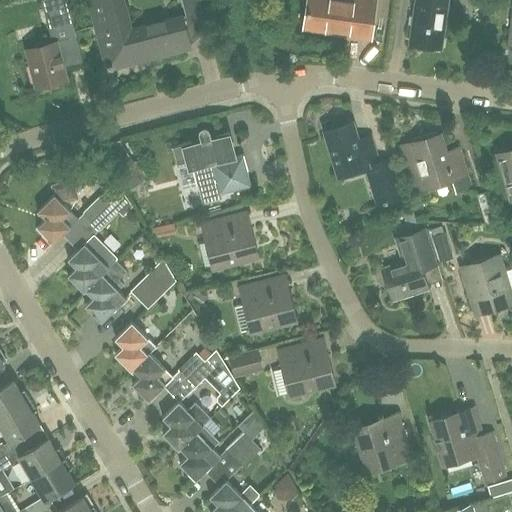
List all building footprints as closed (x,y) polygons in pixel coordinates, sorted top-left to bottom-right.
[(57,41),(52,42),(26,49),(37,88),(68,80),(64,65),(61,53),(80,48),(68,1),(67,2),(67,0),(49,0),(56,26),(54,27),(57,41)] [(109,70),(191,49),(183,18),(131,31),(123,0),(97,0),(91,2),(109,70)] [(203,12),(199,0),(182,0),(186,16),(201,12),(201,13),(203,12)] [(371,39),(376,0),(358,0),(358,1),(350,0),(310,0),(306,28),(328,31),(328,28),(350,32),(349,36),(371,39)] [(441,48),(447,0),(415,0),(409,44),(441,48)] [(378,207),(402,199),(390,159),(378,163),(370,136),(357,140),(351,122),(325,130),(340,176),(366,168),(378,207)] [(222,193),(251,186),(243,154),(236,156),(230,134),(213,138),(211,132),(211,130),(210,130),(209,128),(207,127),(205,127),(204,127),(204,128),(202,128),(202,129),(201,130),(200,132),(200,133),(200,134),(202,141),(174,148),(178,165),(193,162),(203,204),(223,199),(222,193)] [(458,190),(471,186),(459,147),(447,151),(441,133),(402,145),(416,190),(454,179),(458,190)] [(511,195),(511,150),(500,154),(511,195)] [(129,191),(145,181),(131,159),(115,169),(129,191)] [(54,243),(63,234),(79,219),(63,203),(71,200),(77,194),(73,179),(52,185),(54,194),(38,210),(46,219),(38,227),(54,243)] [(112,202),(93,221),(101,230),(120,211),(123,215),(133,205),(123,190),(111,202),(112,202)] [(112,202),(111,202),(102,193),(83,211),(93,221),(112,202)] [(229,217),(201,224),(206,241),(212,266),(212,268),(260,256),(252,227),(233,231),(229,217)] [(174,223),(150,228),(152,239),(176,234),(174,223)] [(441,269),(427,228),(426,225),(395,236),(404,262),(383,269),(393,301),(431,289),(426,274),(441,269)] [(431,229),(433,236),(432,237),(440,262),(454,257),(446,232),(445,232),(442,225),(431,229)] [(86,290),(117,261),(116,260),(117,258),(93,234),(68,260),(76,267),(68,275),(85,292),(86,290)] [(476,316),(511,304),(511,298),(499,255),(460,268),(476,316)] [(140,300),(171,270),(164,258),(131,290),(140,300)] [(117,261),(86,290),(93,297),(85,305),(102,322),(126,297),(118,289),(124,284),(118,278),(126,270),(117,261)] [(171,270),(140,300),(148,308),(177,280),(171,270)] [(291,292),(273,297),(269,280),(240,288),(244,304),(235,307),(242,334),(298,320),(291,292)] [(132,371),(133,370),(150,354),(156,348),(132,322),(115,339),(123,347),(115,355),(132,371)] [(306,344),(278,351),(282,368),(289,393),(289,395),(336,384),(328,354),(310,359),(306,344)] [(264,363),(260,348),(231,356),(235,371),(264,363)] [(206,361),(187,379),(195,388),(223,360),(216,349),(205,360),(206,361)] [(178,370),(187,379),(206,361),(205,360),(196,352),(178,370)] [(150,354),(133,370),(140,377),(132,385),(149,401),(165,385),(157,377),(165,369),(150,354)] [(0,419),(31,400),(25,390),(21,392),(14,380),(0,389),(0,419)] [(31,400),(0,419),(0,425),(10,443),(40,425),(33,413),(37,410),(31,400)] [(180,449),(204,426),(211,418),(196,402),(188,410),(179,401),(162,417),(171,426),(163,433),(179,450),(180,449)] [(505,476),(497,449),(492,431),(482,434),(474,406),(431,419),(445,466),(479,456),(487,481),(505,476)] [(385,435),(380,418),(353,426),(367,473),(411,460),(402,430),(385,435)] [(221,457),(212,448),(219,442),(204,426),(180,449),(188,456),(179,464),(196,481),(221,457)] [(245,449),(253,441),(243,431),(226,449),(235,459),(245,449)] [(55,449),(49,438),(18,456),(32,479),(67,459),(59,447),(55,449)] [(0,459),(11,452),(9,449),(4,441),(0,443),(0,459)] [(259,447),(253,441),(245,449),(235,459),(243,466),(261,449),(259,447)] [(11,452),(0,459),(0,472),(17,463),(11,452)] [(67,459),(32,479),(45,500),(75,482),(68,471),(72,468),(67,459)] [(511,478),(488,486),(491,497),(511,491),(511,478)] [(272,491),(281,507),(301,496),(292,479),(272,491)] [(244,511),(251,505),(259,496),(250,487),(242,496),(226,481),(211,498),(218,505),(210,511),(244,511)] [(98,511),(94,505),(88,494),(56,511),(98,511)] [(18,511),(43,511),(46,511),(39,500),(18,511)]
